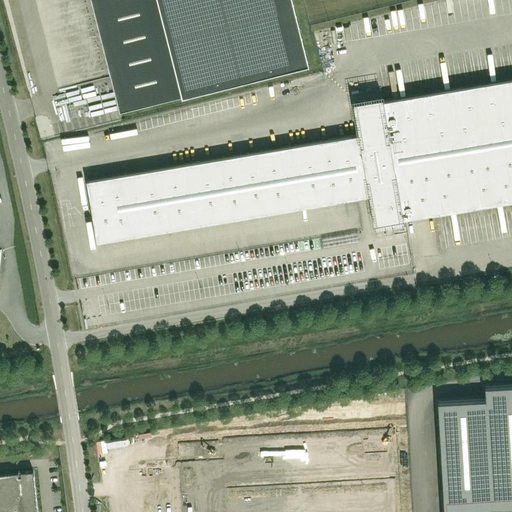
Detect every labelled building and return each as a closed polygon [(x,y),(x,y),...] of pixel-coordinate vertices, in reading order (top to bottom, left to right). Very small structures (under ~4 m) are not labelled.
[(309,64),(292,0),(91,0),(111,76),(120,111),(309,64)] [(511,200),(511,78),(383,100),(383,97),(382,97),(366,100),(353,102),(359,134),(87,180),(97,241),(357,198),(369,195),(375,227),(404,222),(403,219),(434,214),(511,200)] [(511,511),(511,384),(485,386),(486,398),(438,401),(444,509),(444,511),(511,511)] [(176,458),(173,459),(175,511),(399,511),(395,425),(219,436),(220,438),(175,440),(176,458)] [(37,511),(33,470),(21,471),(21,472),(21,475),(19,476),(19,472),(0,473),(0,511),(37,511)]
